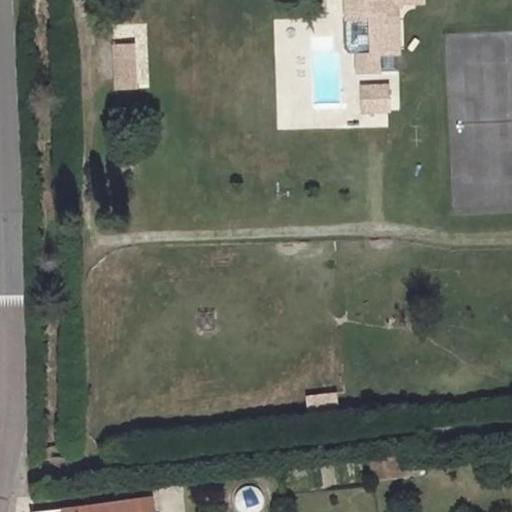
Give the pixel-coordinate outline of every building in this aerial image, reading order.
[(335,0),(337,20),(343,19),(355,18),(357,57),(345,58),(346,79),(367,77),(366,60),(389,58),(386,8),(413,6),(412,0),(335,0)] [(355,18),(343,19),(345,58),(357,57),(355,18)] [(109,45),(112,92),(136,90),(133,44),(109,45)] [(389,84),(358,84),(359,114),(390,114),(389,84)] [(305,395),(306,413),(337,411),(336,394),(305,395)] [(368,463),(369,479),(398,477),(397,461),(368,463)] [(236,490),(238,511),(252,511),(262,511),(258,487),(236,490)] [(132,511),(131,500),(33,511),(132,511)]
